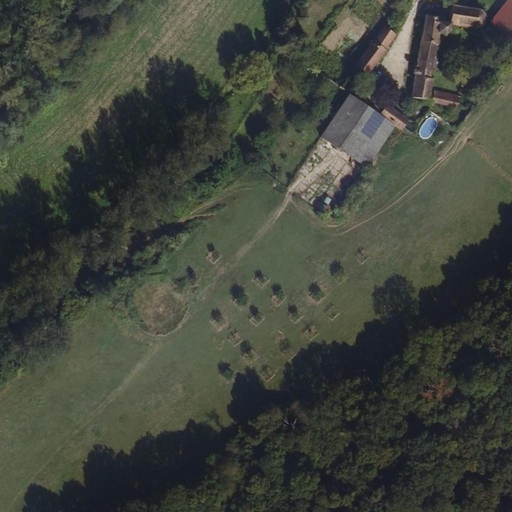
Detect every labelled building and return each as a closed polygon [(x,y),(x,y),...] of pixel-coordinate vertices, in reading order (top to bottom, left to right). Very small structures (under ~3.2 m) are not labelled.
[(502,37),(511,29),(511,5),(490,22),(499,34),(502,37)] [(439,70),(442,55),(436,53),(439,36),(445,36),(449,33),(450,31),(451,26),(477,30),(480,28),(485,24),(485,19),(485,17),(484,15),(477,12),(451,6),(449,10),(448,10),(433,6),(430,19),(422,17),(409,99),(426,102),(432,69),(439,70)] [(365,75),(383,51),(382,49),(392,35),(383,28),(354,67),(365,75)] [(340,53),(352,57),(357,43),(345,39),(340,53)] [(362,98),(357,93),(353,92),(349,98),(359,105),(362,98)] [(454,108),(456,97),(433,93),(430,103),(454,108)] [(359,105),(349,98),(322,137),(367,168),(394,129),(375,116),(359,105)] [(404,121),(383,106),(375,116),(394,129),(397,131),(404,121)]
